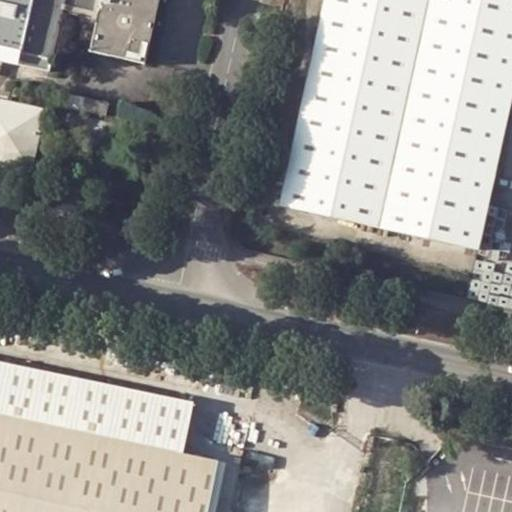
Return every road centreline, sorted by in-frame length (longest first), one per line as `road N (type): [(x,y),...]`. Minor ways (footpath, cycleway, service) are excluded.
road 1 (tertiary): [(171,297),(511,371)]
road 2 (unclassified): [(247,0),(171,297)]
road 3 (tertiary): [(0,258),(171,297)]
